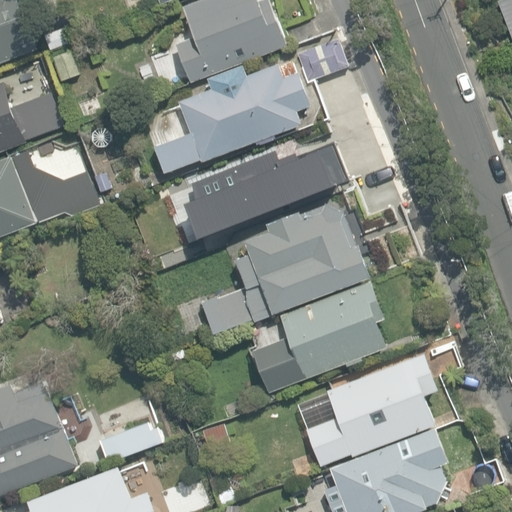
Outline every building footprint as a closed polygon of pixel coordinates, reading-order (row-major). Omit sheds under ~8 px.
[(0,0),(0,64),(37,51),(26,21),(34,18),(27,0),(0,0)] [(179,44),(193,82),(290,46),(273,0),(263,0),(262,0),(261,0),(202,0),(186,6),(197,37),(179,44)] [(511,0),(495,0),(508,35),(511,33),(511,0)] [(51,49),(71,42),(66,26),(45,33),(51,49)] [(302,53),(312,80),(350,66),(340,39),(302,53)] [(56,57),(64,80),(83,73),(74,50),(56,57)] [(312,106),(296,62),(281,67),(280,65),(249,77),(245,67),(210,80),(214,90),(181,102),(192,133),(157,147),(167,173),(203,160),(204,162),(303,125),(298,111),(312,106)] [(0,153),(11,149),(30,142),(29,139),(45,133),(44,130),(64,123),(59,109),(39,117),(35,107),(19,112),(11,91),(7,81),(0,83),(0,153)] [(0,235),(11,231),(64,209),(54,185),(39,191),(25,157),(17,161),(14,155),(11,156),(0,160),(0,235)] [(70,194),(76,211),(100,202),(93,185),(70,194)] [(206,301),(218,333),(256,318),(257,321),(373,277),(361,244),(358,245),(347,215),(348,212),(328,202),(270,224),(273,231),(249,240),(254,254),(239,259),(249,285),(206,301)] [(271,392),(388,348),(379,322),(386,319),(372,281),(282,316),(290,337),(255,350),(271,392)] [(465,371),(454,347),(431,357),(441,382),(465,371)] [(309,427),(324,466),(353,454),(354,457),(439,423),(428,395),(442,390),(426,350),(328,389),(338,416),(309,427)] [(0,494),(11,491),(82,464),(53,388),(51,390),(48,379),(20,390),(17,382),(11,385),(0,388),(0,494)] [(103,438),(110,460),(166,441),(161,426),(154,429),(151,421),(103,438)] [(212,452),(233,446),(227,424),(205,431),(212,452)] [(326,489),(335,511),(417,511),(429,507),(429,506),(438,502),(440,503),(451,480),(449,479),(443,464),(452,460),(439,426),(333,467),(339,484),(326,489)] [(456,474),(465,500),(510,483),(500,458),(456,474)] [(158,511),(150,490),(133,497),(122,465),(30,500),(34,511),(158,511)] [(227,503),(242,498),(238,487),(223,493),(227,503)]
